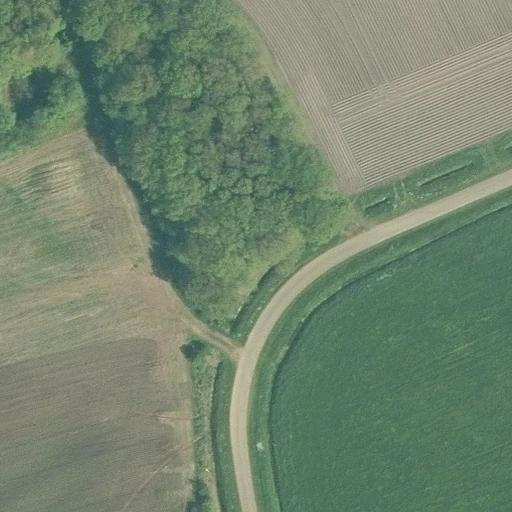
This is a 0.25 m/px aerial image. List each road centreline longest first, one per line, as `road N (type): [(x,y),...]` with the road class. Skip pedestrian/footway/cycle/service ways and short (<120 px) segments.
road 1 (unclassified): [(250,511),(238,401),(254,341),(281,296),(341,249),(511,176)]
road 2 (track): [(341,249),(237,35),(208,21),(118,42),(103,35),(89,0)]
